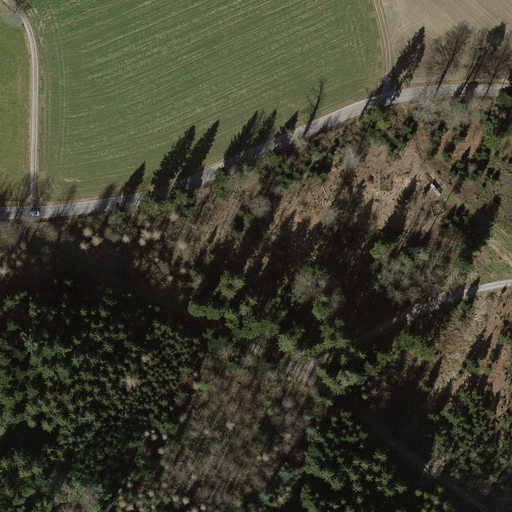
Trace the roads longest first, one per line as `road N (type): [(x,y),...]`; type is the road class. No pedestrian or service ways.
road 1 (track): [(0,222),(296,370),(489,511)]
road 2 (unclassified): [(511,89),(390,97),(159,193),(85,208),(0,212)]
road 3 (track): [(511,282),(414,311),(296,370)]
road 4 (track): [(33,212),(33,51),(8,0)]
road 5 (track): [(0,397),(30,462),(66,511)]
